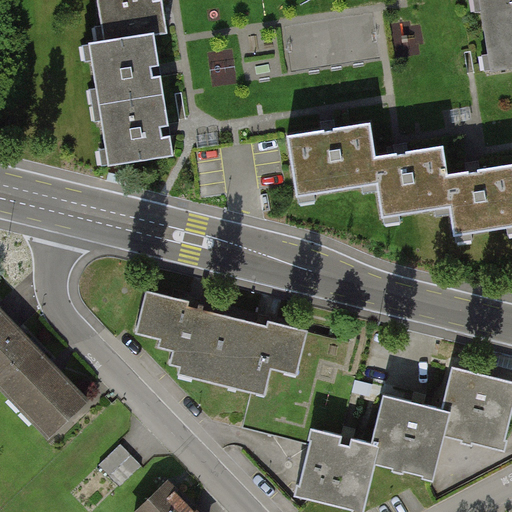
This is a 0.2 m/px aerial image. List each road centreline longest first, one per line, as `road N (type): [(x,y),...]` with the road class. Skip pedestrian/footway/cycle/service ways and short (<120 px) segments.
road 1 (primary): [(66,208),(511,325)]
road 2 (residential): [(66,208),(51,268),(61,313),(248,511)]
